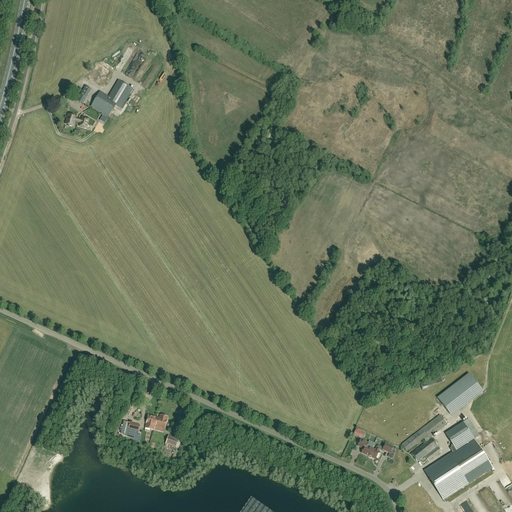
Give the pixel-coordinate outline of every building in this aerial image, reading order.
[(134,63),(140,66),(145,57),(139,54),(134,63)] [(147,89),(155,80),(152,76),(144,85),(147,89)] [(107,96),(106,99),(116,105),(121,109),(133,89),(118,81),(109,97),(107,96)] [(83,105),(91,90),(85,86),(77,101),(83,105)] [(106,99),(107,96),(100,92),(91,107),(109,117),(116,105),(106,99)] [(65,124),(73,127),(75,122),(80,123),(79,126),(86,128),(89,119),(82,117),(81,120),(76,118),(76,117),(68,114),(65,124)] [(469,375),(438,396),(445,406),(440,410),(443,415),(446,413),(448,416),(447,417),(449,421),(453,418),(450,414),(484,391),(476,380),(474,382),(469,375)] [(441,378),(423,386),(424,390),(442,382),(441,378)] [(154,426),(156,417),(148,415),(145,428),(153,431),(155,426),(154,426)] [(160,418),(156,417),(154,426),(155,426),(165,429),(168,417),(160,415),(160,418)] [(447,425),(440,415),(421,430),(401,445),(407,452),(424,439),(427,442),(431,439),(430,438),(447,425)] [(445,458),(427,470),(441,492),(488,461),(474,440),(480,436),(469,419),(463,423),(463,422),(445,434),(456,450),(445,457),(445,458)] [(129,429),(139,432),(140,425),(131,423),(129,429)] [(354,435),(359,437),(363,439),(365,434),(361,433),(362,432),(361,432),(362,431),(357,429),(356,430),(354,435)] [(176,448),(179,440),(168,436),(166,444),(176,448)] [(369,456),(373,448),(368,446),(369,443),(361,439),(358,446),(364,449),(362,453),(369,456)] [(431,439),(427,442),(412,454),(411,454),(417,462),(427,454),(429,457),(427,459),(429,462),(442,453),(431,439)] [(386,443),(383,450),(391,453),(394,447),(386,443)] [(373,448),(369,456),(370,456),(370,457),(371,458),(372,457),(376,459),(380,451),(379,451),(381,448),(378,447),(376,450),(373,448)]
